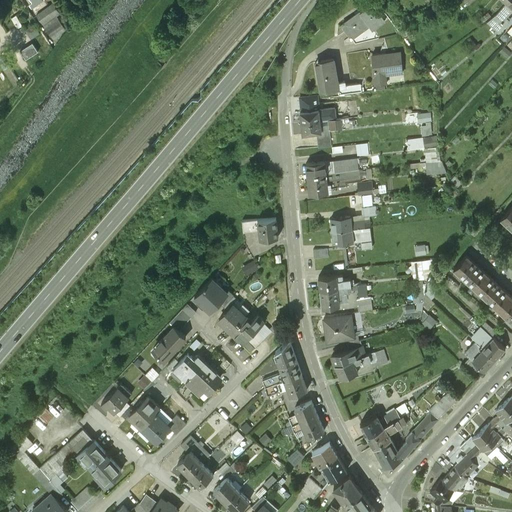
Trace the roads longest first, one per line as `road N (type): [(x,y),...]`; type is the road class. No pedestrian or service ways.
road 1 (primary): [(301,0),(0,352)]
road 2 (residential): [(284,149),(312,366),(342,437),(384,496)]
road 3 (residential): [(511,364),(384,496)]
road 4 (residential): [(202,328),(247,375),(197,418)]
